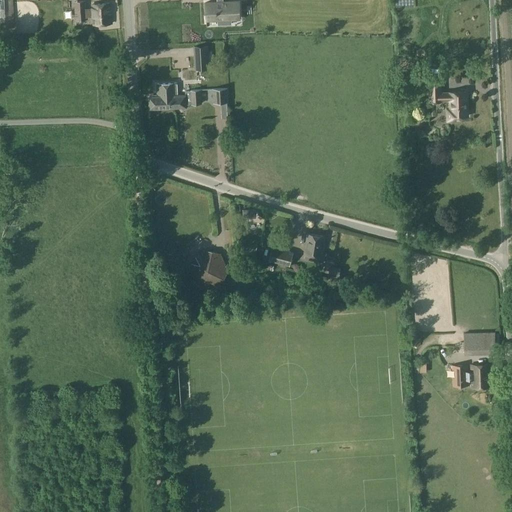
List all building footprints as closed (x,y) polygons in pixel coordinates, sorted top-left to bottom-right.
[(12,0),(0,0),(0,28),(14,27),(12,0)] [(245,0),(234,0),(217,1),(219,18),(228,17),(228,22),(240,21),(240,16),(247,15),(245,0)] [(93,24),(96,24),(112,23),(110,3),(92,4),(92,7),(86,8),(86,1),(75,2),(76,20),(88,19),(87,17),(92,17),(93,24)] [(212,8),(141,12),(142,38),(215,34),(215,28),(213,28),(212,8)] [(170,50),(177,50),(177,38),(169,38),(170,50)] [(208,46),(194,46),(196,68),(209,67),(208,46)] [(179,51),(144,52),(144,62),(179,61),(179,51)] [(442,92),(441,91),(441,79),(428,79),(429,101),(442,100),(448,100),(449,101),(449,102),(449,108),(448,108),(447,108),(447,121),(456,120),(455,116),(468,116),(467,91),(442,92)] [(171,95),(177,95),(177,83),(157,84),(157,99),(151,99),(151,108),(157,108),(175,107),(172,104),(171,95)] [(213,102),(228,101),(227,88),(214,88),(213,88),(213,102)] [(172,104),(175,107),(186,106),(192,105),(192,103),(201,103),(200,89),(191,90),(185,91),(185,95),(177,95),(171,95),(172,104)] [(322,256),(325,236),(308,233),(304,253),(322,256)] [(190,249),(205,239),(201,234),(187,244),(190,249)] [(243,238),(241,252),(250,253),(253,240),(243,238)] [(291,265),(294,251),(273,245),(269,260),(291,265)] [(227,270),(220,254),(204,250),(197,256),(202,265),(192,264),(190,274),(201,286),(219,285),(227,270)] [(339,277),(340,268),(331,266),(329,275),(339,277)] [(237,296),(245,296),(244,277),(236,277),(237,296)] [(421,343),(452,342),(452,328),(420,329),(421,343)] [(464,354),(495,353),(494,332),(464,333),(464,354)] [(450,360),(450,351),(433,352),(433,360),(450,360)] [(452,386),(469,386),(469,381),(465,381),(464,370),(469,370),(469,364),(452,365),(452,370),(454,370),(455,378),(452,378),(452,386)] [(469,381),(471,381),(471,387),(489,387),(489,364),(471,364),(471,370),(469,370),(464,370),(465,381),(469,381)]
